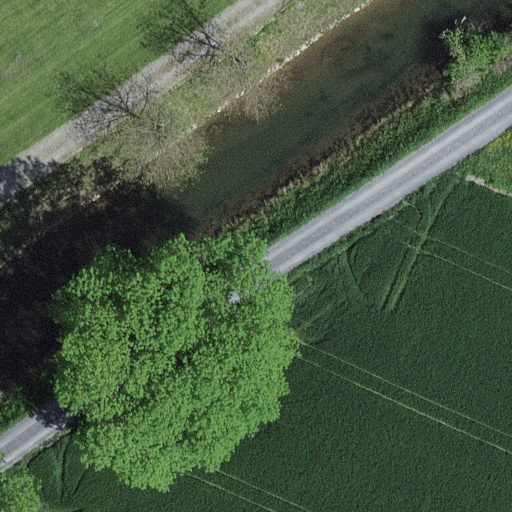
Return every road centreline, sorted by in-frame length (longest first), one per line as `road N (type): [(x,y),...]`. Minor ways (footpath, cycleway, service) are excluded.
road 1 (track): [(511,111),(0,475)]
road 2 (track): [(0,192),(268,0)]
